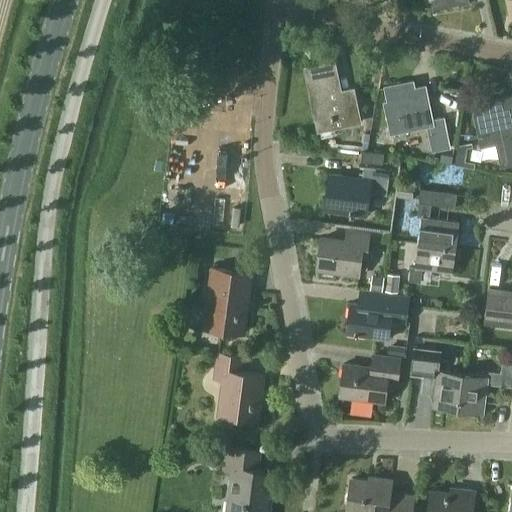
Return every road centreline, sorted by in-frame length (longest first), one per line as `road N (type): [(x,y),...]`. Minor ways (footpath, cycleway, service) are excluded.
road 1 (residential): [(511,445),(341,439),(321,432),(307,409),(266,195),(274,14)]
road 2 (unclassified): [(22,511),(43,232),(101,0)]
road 3 (primary): [(0,267),(64,0)]
road 4 (residential): [(511,55),(274,14)]
